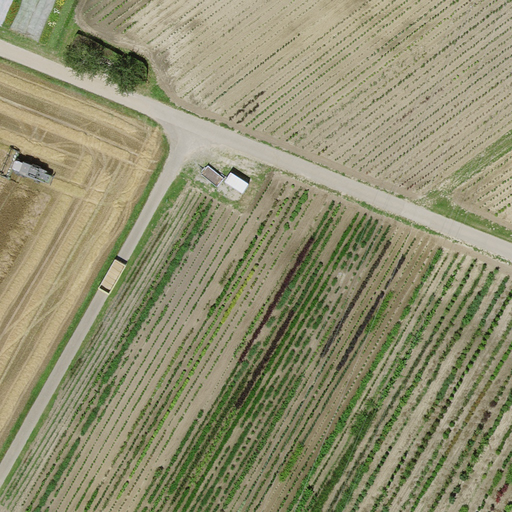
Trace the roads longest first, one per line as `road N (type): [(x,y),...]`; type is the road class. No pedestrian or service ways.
road 1 (track): [(511,251),(0,49)]
road 2 (track): [(0,475),(197,131)]
road 3 (track): [(411,212),(511,132)]
